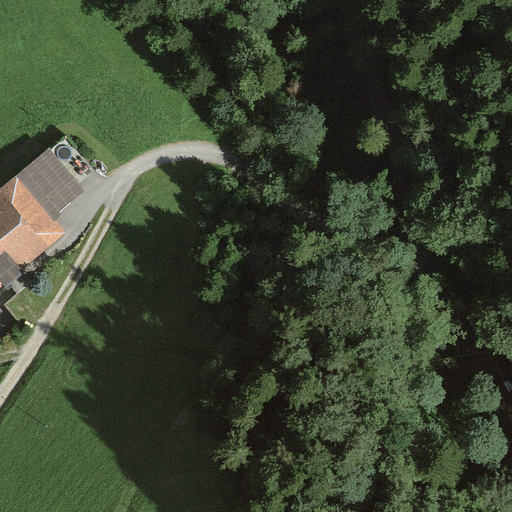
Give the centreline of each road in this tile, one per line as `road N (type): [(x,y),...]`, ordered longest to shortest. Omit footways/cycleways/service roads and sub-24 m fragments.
road 1 (track): [(0,299),(62,244),(120,175),(189,151),(225,158),(378,254),(410,258),(418,247),(415,226),(388,132),(334,0)]
road 2 (track): [(0,398),(133,167)]
road 3 (track): [(122,511),(164,430),(226,365),(282,369)]
